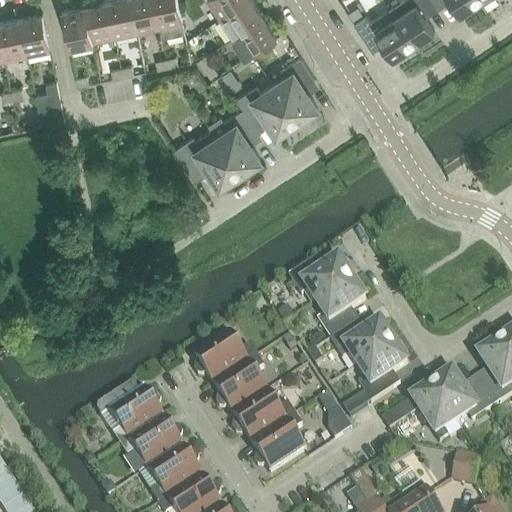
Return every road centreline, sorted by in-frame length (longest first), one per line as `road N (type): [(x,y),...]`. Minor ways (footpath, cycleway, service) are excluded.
road 1 (residential): [(511,307),(441,355),(425,352),(354,241)]
road 2 (tertiary): [(511,237),(431,195),(374,113)]
road 3 (residential): [(223,212),(374,113)]
road 4 (residential): [(374,113),(511,23)]
road 5 (tertiary): [(374,113),(299,0)]
road 6 (residential): [(254,505),(367,433)]
road 7 (residential): [(254,505),(180,395)]
